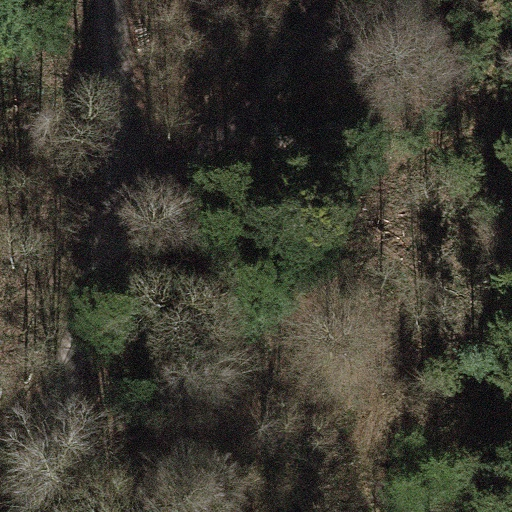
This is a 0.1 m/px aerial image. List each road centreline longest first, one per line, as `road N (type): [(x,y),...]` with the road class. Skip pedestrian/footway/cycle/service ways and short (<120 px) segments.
road 1 (track): [(27,511),(84,330),(114,195)]
road 2 (track): [(114,195),(116,97),(105,0)]
